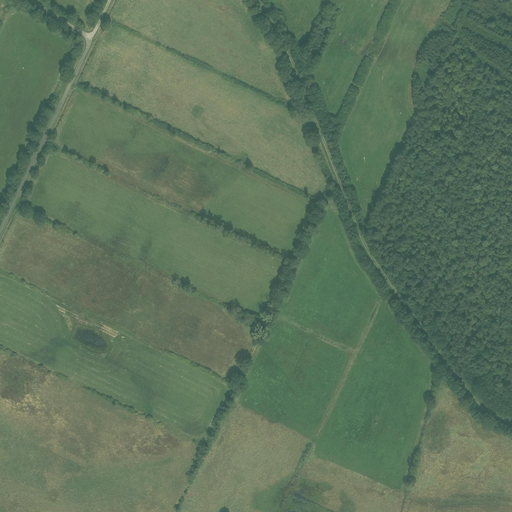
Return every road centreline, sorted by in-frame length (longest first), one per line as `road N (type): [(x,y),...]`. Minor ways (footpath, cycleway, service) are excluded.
road 1 (unclassified): [(511,422),(477,401),(375,263),(288,53),(257,0)]
road 2 (residential): [(93,34),(0,228)]
